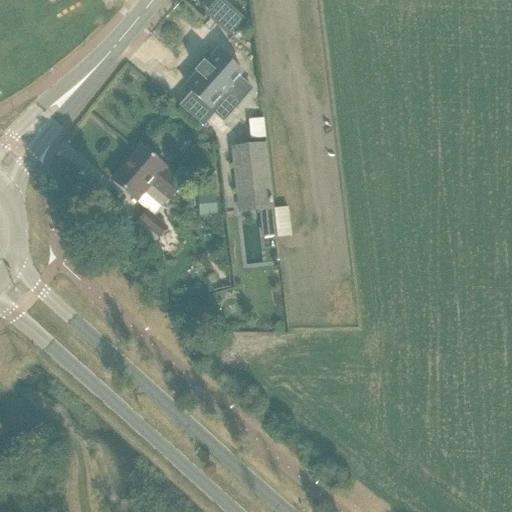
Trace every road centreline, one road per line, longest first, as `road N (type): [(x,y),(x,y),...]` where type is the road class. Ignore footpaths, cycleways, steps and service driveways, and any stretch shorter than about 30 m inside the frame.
road 1 (secondary): [(284,511),(38,289),(12,249)]
road 2 (secondary): [(0,310),(236,511)]
road 3 (tertiary): [(3,194),(65,117),(77,84)]
